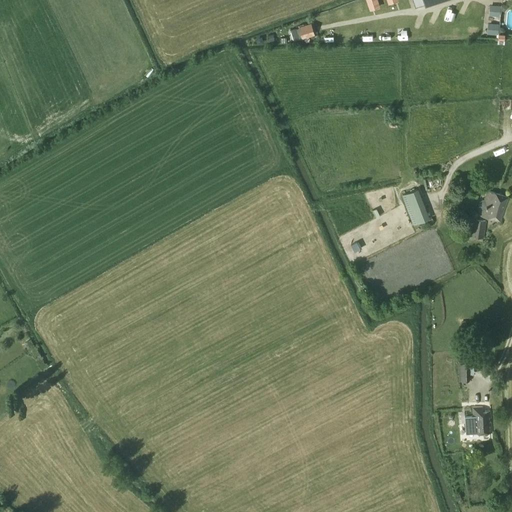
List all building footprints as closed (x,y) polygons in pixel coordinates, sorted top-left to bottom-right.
[(366,0),(370,10),(380,7),(377,0),(366,0)] [(354,4),(357,14),(366,11),(363,1),(354,4)] [(490,4),(489,13),(499,14),(500,5),(490,4)] [(489,22),(488,30),(498,31),(499,22),(489,22)] [(310,23),(296,27),(296,28),(299,38),(313,34),(310,23)] [(394,28),(385,28),(385,37),(394,36),(394,28)] [(379,39),(378,29),(370,29),(370,39),(379,39)] [(500,110),(510,110),(511,99),(500,99),(500,110)] [(418,188),(402,194),(413,224),(429,219),(418,188)] [(507,198),(488,190),(484,200),(482,200),(479,203),(478,207),(479,210),(480,212),(479,215),(499,221),(507,198)] [(486,221),(473,219),(472,226),(471,226),(471,230),(470,229),(469,237),(484,239),(486,221)] [(473,375),(473,358),(461,358),(461,362),(458,362),(459,382),(469,381),(469,375),(473,375)] [(472,416),(464,417),(465,434),(491,432),(490,411),(482,412),(482,407),(472,408),(472,416)]
